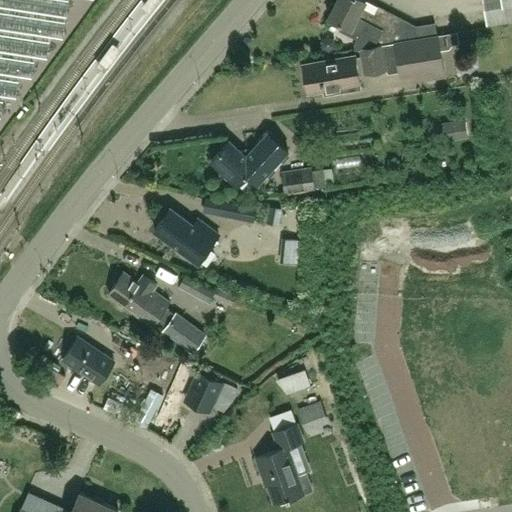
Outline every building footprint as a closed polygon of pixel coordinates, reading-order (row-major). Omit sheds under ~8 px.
[(418,39),(418,38),(416,26),(379,6),(375,13),(363,6),(366,0),(337,0),(336,3),(331,3),(328,10),(330,14),(329,17),(342,24),(340,29),(358,38),(355,43),(356,49),(360,48),(418,39)] [(511,0),(483,0),(487,22),(511,18),(511,0)] [(400,73),(442,65),(443,65),(440,49),(449,48),(449,47),(451,44),(459,43),(457,32),(418,38),(418,39),(360,48),(365,74),(400,68),(400,73)] [(325,94),(361,88),(356,56),(303,65),(308,91),(324,88),(325,94)] [(466,119),(443,122),(445,140),(468,137),(466,119)] [(238,184),(247,173),(257,183),(289,150),(269,131),(247,156),(230,140),(212,160),(225,172),(225,176),(230,181),(234,180),(238,184)] [(285,193),(315,188),(312,167),(282,171),(285,193)] [(257,207),(225,201),(222,215),(254,221),(257,207)] [(268,205),(265,219),(278,222),(281,208),(268,205)] [(171,207),(155,229),(199,262),(220,234),(199,218),(194,224),(171,207)] [(297,261),(299,238),(283,236),(281,260),(297,261)] [(153,323),(154,321),(165,328),(163,330),(194,352),(208,333),(176,311),(175,314),(165,306),(169,300),(153,289),(157,283),(144,274),(138,282),(124,271),(109,292),(125,304),(124,306),(132,312),(134,310),(153,323)] [(209,303),(215,290),(185,275),(179,287),(209,303)] [(100,383),(115,361),(78,336),(63,358),(100,383)] [(168,383),(176,362),(163,357),(155,378),(168,383)] [(223,381),(199,370),(192,383),(185,398),(195,403),(209,409),(223,381)] [(151,388),(135,418),(148,425),(163,395),(151,388)] [(321,401),(299,408),(306,426),(327,419),(321,401)] [(287,499),(304,493),(312,490),(306,472),(298,475),(288,446),(303,441),(297,424),(274,431),(280,448),(256,456),(263,476),(264,475),(274,501),(286,497),(287,499)] [(116,511),(118,509),(80,492),(70,511),(63,511),(56,508),(53,511),(33,511),(21,507),(18,511),(116,511)]
